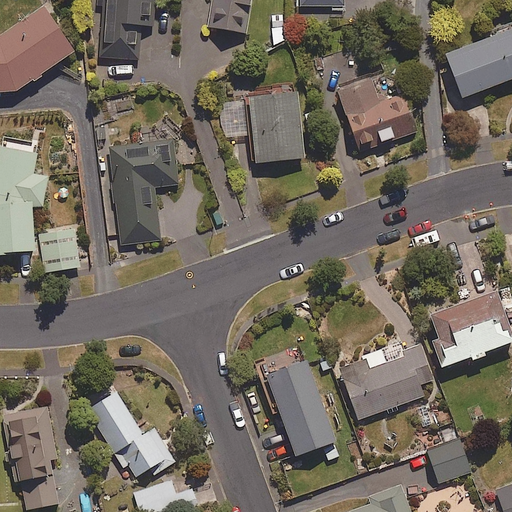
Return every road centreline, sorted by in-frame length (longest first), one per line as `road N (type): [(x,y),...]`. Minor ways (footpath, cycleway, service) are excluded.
road 1 (residential): [(177,295),(443,197),(511,181)]
road 2 (residential): [(177,295),(257,511)]
road 3 (residential): [(0,324),(96,316),(177,295)]
